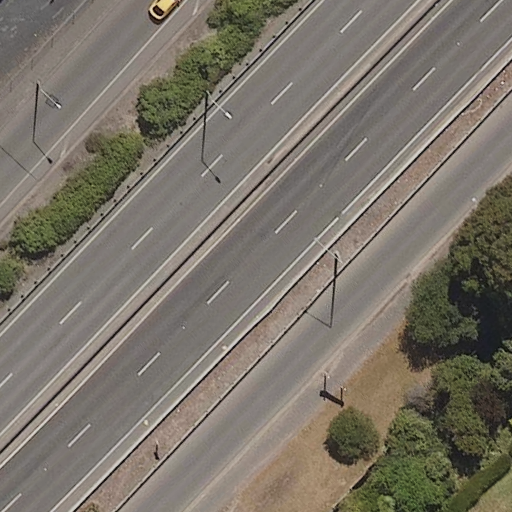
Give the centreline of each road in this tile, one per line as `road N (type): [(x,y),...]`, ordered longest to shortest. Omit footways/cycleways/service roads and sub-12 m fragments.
road 1 (motorway): [(497,0),(1,511)]
road 2 (secondary): [(511,117),(147,511)]
road 3 (motorway): [(0,376),(372,0)]
road 4 (secondary): [(0,173),(156,0)]
